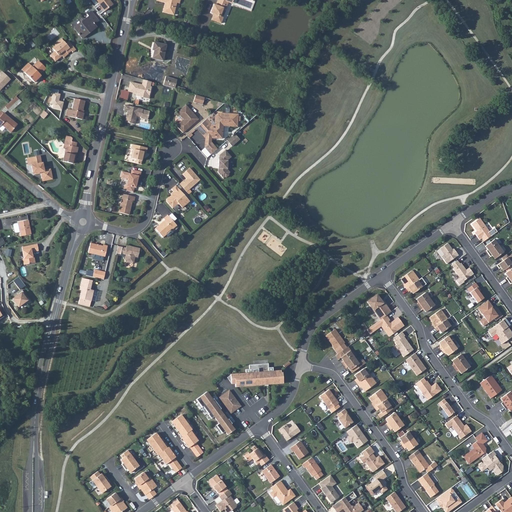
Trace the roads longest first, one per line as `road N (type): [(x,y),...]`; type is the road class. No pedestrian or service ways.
road 1 (residential): [(381,275),(420,326),(424,347),(511,454)]
road 2 (secondary): [(129,0),(82,213)]
road 3 (residential): [(423,511),(336,376),(300,365)]
road 4 (secondary): [(52,324),(36,400),(33,511)]
road 5 (residential): [(89,225),(139,227),(170,148),(188,152),(200,167)]
road 6 (residential): [(300,365),(313,326),(381,275)]
